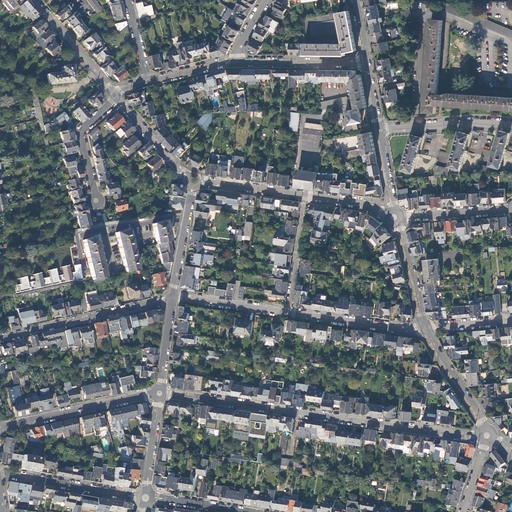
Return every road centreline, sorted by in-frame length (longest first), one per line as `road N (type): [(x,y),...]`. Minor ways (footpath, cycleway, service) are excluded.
road 1 (tertiary): [(160,391),(486,438)]
road 2 (residential): [(172,298),(0,337)]
road 3 (tertiary): [(160,391),(0,426)]
road 4 (residential): [(0,473),(145,497)]
road 5 (residential): [(424,332),(286,312)]
road 6 (residential): [(236,61),(367,64)]
road 7 (residential): [(511,126),(381,129)]
road 8 (residential): [(486,438),(483,419),(424,332)]
road 9 (residential): [(36,0),(116,95)]
road 10 (residential): [(116,95),(79,132),(96,200)]
